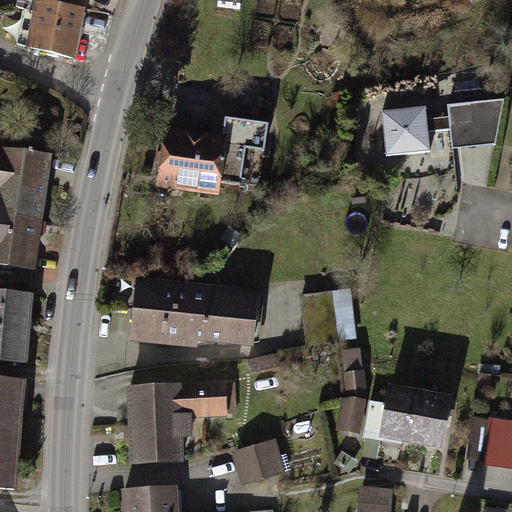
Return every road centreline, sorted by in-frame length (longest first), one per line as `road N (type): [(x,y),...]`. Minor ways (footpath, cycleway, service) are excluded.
road 1 (secondary): [(116,102),(85,289),(77,511)]
road 2 (residential): [(116,102),(0,52)]
